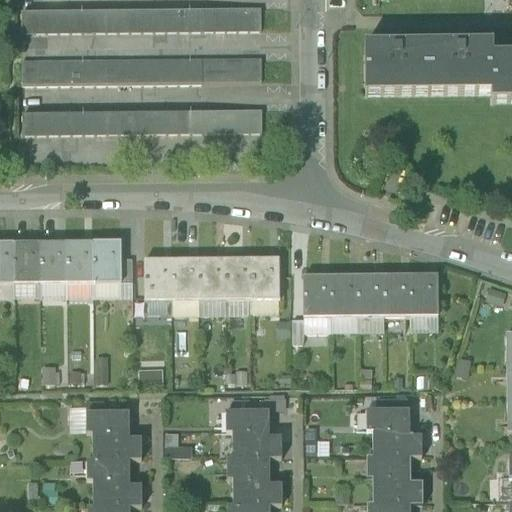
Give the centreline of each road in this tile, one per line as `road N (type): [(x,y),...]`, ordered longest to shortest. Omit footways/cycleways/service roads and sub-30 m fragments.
road 1 (residential): [(310,204),(0,205)]
road 2 (residential): [(511,272),(310,204)]
road 3 (residential): [(310,204),(312,0)]
